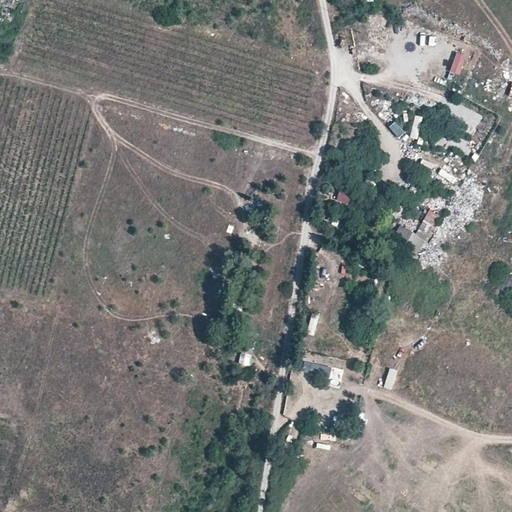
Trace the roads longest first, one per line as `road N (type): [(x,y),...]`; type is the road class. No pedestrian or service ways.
road 1 (unclassified): [(261,511),(336,79),(321,0)]
road 2 (track): [(0,64),(317,155)]
road 3 (track): [(511,352),(421,341),(370,388),(348,388)]
road 4 (track): [(511,440),(437,419),(370,388)]
